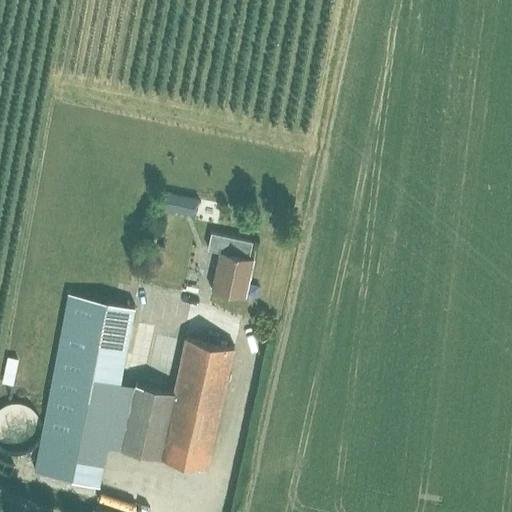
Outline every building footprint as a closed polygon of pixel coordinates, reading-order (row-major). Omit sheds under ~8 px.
[(166,192),(163,205),(180,209),(183,195),(166,192)] [(212,288),(245,295),(254,257),(221,250),(212,288)] [(68,292),(55,362),(119,374),(132,305),(116,302),(68,292)] [(122,448),(160,456),(208,466),(235,346),(186,336),(175,390),(136,382),(122,448)] [(0,447),(3,450),(12,453),(21,453),(30,449),(37,443),(41,435),(42,426),(39,417),(34,409),(27,404),(19,402),(10,402),(2,406),(0,407),(0,447)] [(88,503),(86,511),(122,511),(123,509),(88,503)]
